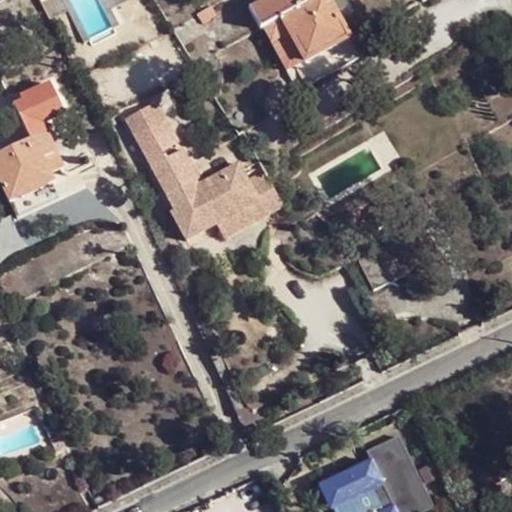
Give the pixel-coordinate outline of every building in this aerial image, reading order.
[(303,66),(296,70),(306,89),(361,59),(351,40),(328,0),(265,0),(249,9),(261,29),(264,28),(277,53),(292,46),(303,66)] [(214,7),(198,16),(203,25),(219,16),(214,7)] [(288,74),(296,70),(303,66),(292,46),(277,53),(288,74)] [(1,76),(0,75),(0,100),(9,96),(1,76)] [(0,184),(10,206),(54,185),(49,176),(64,169),(44,126),(64,115),(49,84),(23,97),(25,102),(15,107),(31,143),(0,157),(0,184)] [(177,150),(164,125),(138,139),(177,216),(174,217),(189,248),(206,238),(200,226),(194,213),(209,206),(216,219),(219,226),(258,205),(252,192),(244,177),(240,169),(201,189),(182,157),(168,164),(165,156),(177,150)] [(261,168),(257,161),(240,169),(244,177),(261,168)] [(285,214),(268,183),(252,192),(258,205),(219,226),(228,244),(285,214)] [(60,200),(54,185),(10,206),(17,220),(60,200)] [(369,203),(347,214),(354,226),(375,213),(369,203)] [(200,226),(216,219),(209,206),(194,213),(200,226)] [(388,245),(359,261),(374,291),(404,276),(388,245)] [(429,511),(435,509),(401,438),(367,453),(372,463),(318,488),(329,511),(429,511)] [(492,464),(475,472),(489,499),(505,491),(500,482),(507,478),(502,469),(496,471),(492,464)] [(489,499),(475,472),(462,479),(477,509),(492,503),(489,499)] [(314,511),(329,511),(318,488),(306,494),(314,511)]
